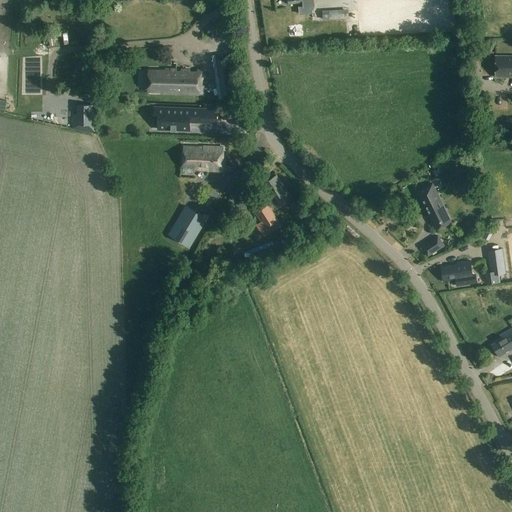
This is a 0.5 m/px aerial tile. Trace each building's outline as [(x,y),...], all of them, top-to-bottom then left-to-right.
[(312,6),(302,7),(300,7),(300,14),(313,13),(312,6)] [(329,19),(349,18),(348,9),(329,10),(329,19)] [(222,98),(237,96),(230,52),(215,54),(222,98)] [(511,55),(495,55),(495,78),(511,77),(511,55)] [(149,70),(148,91),(162,91),(162,93),(204,95),(205,71),(149,70)] [(72,129),(96,133),(96,122),(96,106),(96,105),(94,105),(92,105),(87,105),(82,104),(80,104),(78,105),(78,109),(78,114),(72,114),(72,129)] [(154,107),(154,120),(159,120),(159,129),(189,130),(189,121),(197,122),(202,122),(204,122),(204,119),(204,112),(204,109),(202,109),(195,109),(154,107)] [(204,119),(204,122),(216,122),(216,119),(216,112),(217,110),(204,109),(204,112),(204,119)] [(223,172),(224,147),(184,146),(184,168),(194,168),(194,171),(223,172)] [(270,207),(275,203),(279,209),(293,199),(287,190),(285,191),(282,187),(284,186),(280,179),(277,175),(265,184),(270,190),(267,192),(271,198),(253,210),(262,222),(271,235),(283,226),(270,207)] [(432,184),(416,192),(434,229),(451,221),(432,184)] [(243,208),(253,196),(245,190),(236,202),(243,208)] [(186,207),(169,236),(190,249),(208,220),(186,207)] [(444,245),(438,236),(421,247),(427,256),(444,245)] [(494,274),(507,273),(504,249),(491,251),(494,274)] [(445,281),(455,280),(456,286),(477,283),(475,274),(472,274),(471,262),(458,264),(458,265),(443,267),(445,281)] [(511,323),(499,331),(503,336),(499,338),(500,340),(493,344),(500,357),(511,349),(511,323)]
